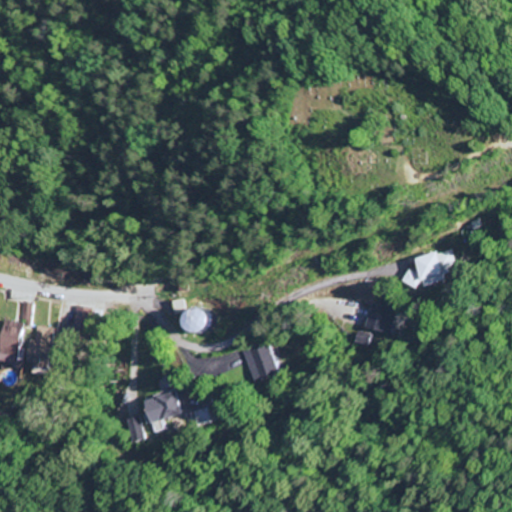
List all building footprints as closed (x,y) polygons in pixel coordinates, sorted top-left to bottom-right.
[(423,289),(446,283),(444,277),(456,273),(449,250),(411,262),(413,272),(402,275),(406,289),(421,284),(423,289)] [(25,319),(35,322),(41,307),(30,303),(25,319)] [(197,312),(204,335),(222,329),(214,306),(197,312)] [(364,329),(390,335),(395,312),(369,306),(364,329)] [(79,337),(94,338),(97,309),(82,308),(79,337)] [(6,364),(27,367),(34,325),(13,322),(6,364)] [(32,363),(60,366),(64,335),(50,333),(50,328),(42,327),(40,342),(35,341),(32,363)] [(241,350),(254,385),(277,377),(264,341),(241,350)] [(150,427),(186,416),(179,393),(142,404),(150,427)]
